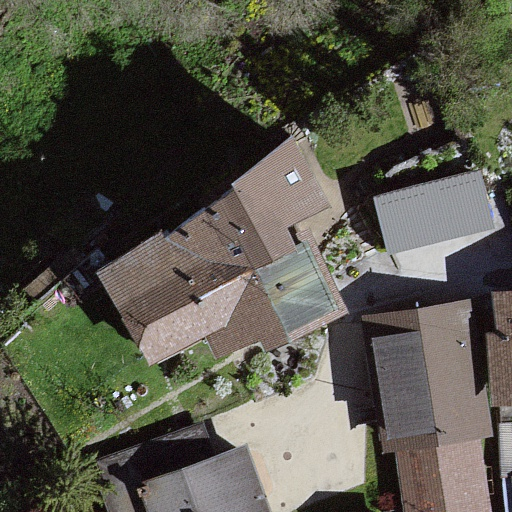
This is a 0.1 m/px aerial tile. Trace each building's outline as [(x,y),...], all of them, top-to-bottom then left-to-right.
[(287,144),(65,267),(140,400),(321,300),(283,230),(323,208),(287,144)] [(479,149),(371,176),(386,235),(494,208),(479,149)] [(511,293),(484,295),(490,409),(511,407),(511,293)] [(485,436),(465,312),(361,328),(381,452),(485,436)] [(485,511),(476,448),(390,461),(398,511),(485,511)] [(260,511),(242,453),(129,488),(136,511),(260,511)]
